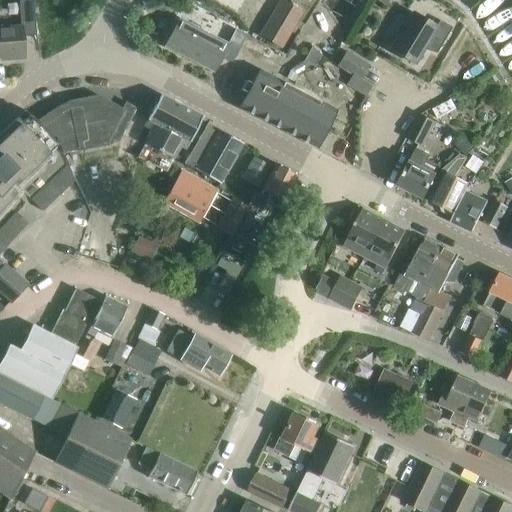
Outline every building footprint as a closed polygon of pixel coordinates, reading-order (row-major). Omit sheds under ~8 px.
[(0,28),(0,56),(8,56),(8,59),(24,57),(22,36),(35,35),(32,0),(24,0),(18,0),(20,27),(0,28)] [(281,0),(278,0),(257,35),(280,49),(302,13),(281,0)] [(437,50),(451,27),(439,20),(435,26),(413,12),(405,25),(401,22),(395,33),(399,36),(390,50),(413,64),(426,43),(437,50)] [(230,62),(246,34),(235,28),(227,44),(178,19),(164,46),(213,71),(220,57),(230,62)] [(240,46),(271,61),(275,52),(244,38),(240,46)] [(303,62),(314,67),(321,55),(311,46),(303,62)] [(346,52),(337,67),(358,80),(367,65),(346,52)] [(258,69),(247,89),(238,107),(316,148),(336,110),(258,69)] [(153,124),(143,143),(172,158),(178,147),(184,150),(202,116),(160,94),(146,121),(153,124)] [(61,150),(117,140),(135,107),(125,101),(121,110),(97,96),(68,102),(68,106),(57,108),(38,121),(56,140),(61,150)] [(0,207),(14,193),(9,189),(57,144),(24,110),(0,132),(0,207)] [(407,139),(422,146),(435,121),(420,114),(407,139)] [(243,143),(207,123),(185,163),(220,183),(243,143)] [(427,159),(429,155),(416,149),(397,185),(423,198),(432,180),(440,166),(427,159)] [(430,202),(453,214),(468,182),(457,176),(466,158),(460,154),(442,170),(446,173),(440,184),(430,202)] [(239,178),(258,188),(270,166),(251,156),(239,178)] [(261,189),(269,193),(265,201),(278,209),(297,174),(275,163),(261,189)] [(64,169),(32,200),(42,211),(74,180),(64,169)] [(216,190),(181,170),(162,202),(198,222),(216,190)] [(450,221),(472,232),(480,214),(487,201),(469,192),(471,190),(466,187),(469,183),(468,182),(453,214),(450,221)] [(232,199),(226,209),(216,227),(230,235),(246,207),(232,199)] [(506,207),(494,201),(482,223),(494,229),(506,207)] [(383,219),(362,208),(342,245),(364,257),(383,219)] [(0,230),(0,252),(27,223),(16,213),(0,230)] [(381,273),(404,231),(383,219),(364,257),(378,264),(375,270),(381,273)] [(140,235),(130,252),(147,262),(158,246),(140,235)] [(430,287),(423,284),(442,246),(424,237),(415,255),(409,268),(404,265),(394,285),(416,297),(410,309),(419,313),(421,314),(427,301),(423,300),(430,287)] [(421,314),(419,313),(411,331),(428,340),(450,297),(438,292),(444,280),(454,281),(463,262),(456,258),(458,255),(442,246),(423,284),(430,287),(423,300),(427,301),(421,314)] [(227,267),(226,269),(216,288),(226,293),(237,275),(240,268),(221,256),(218,262),(227,267)] [(0,267),(0,293),(10,303),(27,284),(4,263),(0,267)] [(320,275),(314,287),(317,289),(315,292),(340,304),(352,280),(340,274),(335,283),(320,275)] [(484,305),(511,319),(511,279),(500,274),(484,305)] [(352,280),(339,305),(350,311),(363,286),(352,280)] [(0,360),(0,373),(13,380),(51,399),(77,347),(74,346),(85,324),(97,300),(75,288),(63,311),(67,312),(55,336),(32,324),(19,349),(8,344),(0,360)] [(104,296),(95,314),(86,331),(94,335),(97,330),(111,338),(126,308),(104,296)] [(125,364),(147,376),(160,350),(149,345),(156,330),(163,314),(151,309),(144,325),(137,339),(138,339),(125,364)] [(201,366),(218,375),(229,354),(190,332),(188,335),(178,330),(167,352),(181,361),(198,371),(201,366)] [(470,334),(461,351),(474,358),(483,341),(470,334)] [(95,344),(84,338),(77,353),(88,359),(95,344)] [(104,360),(114,365),(121,368),(127,355),(121,351),(124,345),(114,340),(104,360)] [(364,362),(368,350),(355,346),(351,358),(364,362)] [(511,350),(508,358),(499,376),(511,382),(511,350)] [(373,391),(402,404),(410,385),(380,372),(373,391)] [(0,403),(31,419),(43,396),(0,374),(0,403)] [(475,384),(458,376),(453,387),(452,386),(452,388),(453,388),(449,397),(442,394),(438,404),(454,411),(449,421),(457,425),(475,384)] [(168,427),(175,415),(190,424),(204,396),(171,378),(149,417),(168,427)] [(475,384),(457,425),(464,428),(469,417),(478,421),(491,392),(475,384)] [(115,389),(101,418),(119,427),(134,398),(115,389)] [(413,400),(408,410),(410,411),(418,415),(437,424),(442,413),(423,404),(413,400)] [(64,439),(52,462),(106,489),(130,440),(59,406),(47,430),(64,439)] [(283,437),(276,452),(289,457),(300,463),(307,449),(312,452),(318,440),(313,437),(318,426),(294,414),(283,437)] [(372,445),(378,426),(370,423),(363,441),(372,445)] [(0,492),(9,500),(34,451),(0,427),(0,492)] [(326,433),(289,510),(294,511),(317,511),(321,504),(312,500),(324,477),(336,482),(353,446),(326,433)] [(392,453),(405,459),(414,441),(401,434),(392,453)] [(145,447),(138,461),(137,463),(150,470),(147,476),(185,494),(196,472),(145,447)] [(425,511),(433,511),(451,476),(421,462),(403,500),(426,511),(425,511)] [(20,482),(45,496),(52,482),(27,468),(20,482)] [(256,473),(247,491),(282,507),(291,489),(256,473)] [(433,511),(469,511),(480,490),(451,476),(433,511)] [(30,488),(22,503),(39,511),(42,511),(49,499),(30,488)] [(511,511),(511,504),(493,495),(492,496),(480,490),(469,511),(511,511)] [(272,511),(248,500),(241,511),(272,511)]
